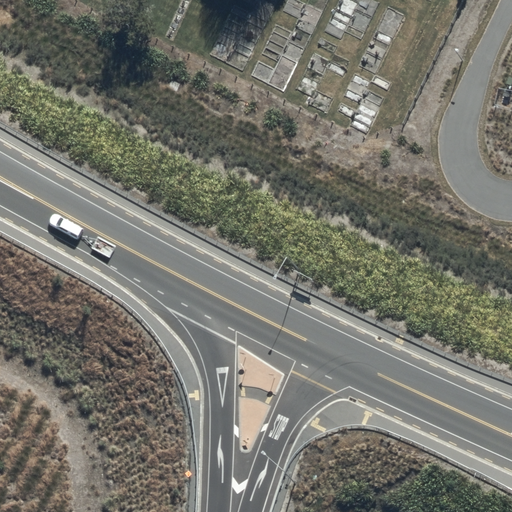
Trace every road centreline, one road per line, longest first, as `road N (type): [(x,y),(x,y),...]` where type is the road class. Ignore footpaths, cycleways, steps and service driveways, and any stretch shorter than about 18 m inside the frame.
road 1 (motorway): [(216,511),(219,366),(194,305),(167,270)]
road 2 (tertiary): [(167,270),(347,360)]
road 3 (tertiary): [(0,177),(167,270)]
road 4 (motorway): [(249,511),(296,397),(347,360)]
road 5 (tertiary): [(347,360),(511,435)]
